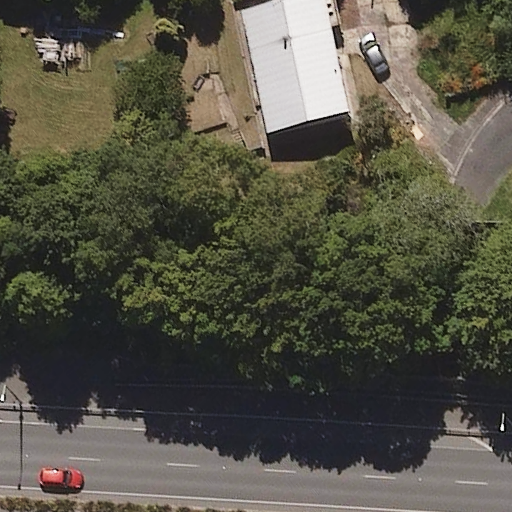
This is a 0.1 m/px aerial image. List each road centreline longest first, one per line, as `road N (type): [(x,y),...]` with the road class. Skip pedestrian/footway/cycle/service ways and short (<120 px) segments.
road 1 (trunk): [(0,453),(511,482)]
road 2 (track): [(115,260),(511,279)]
